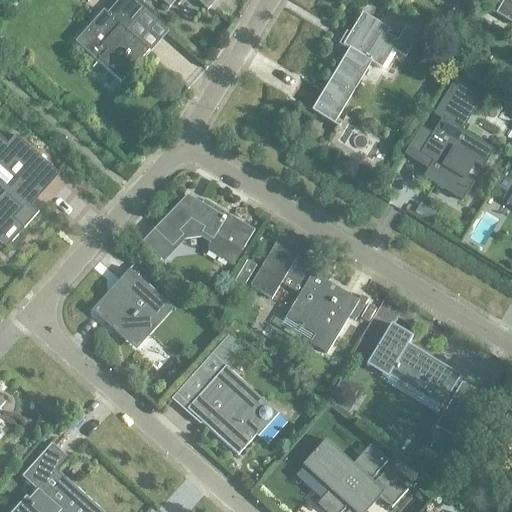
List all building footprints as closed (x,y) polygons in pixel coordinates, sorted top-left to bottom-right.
[(131,74),(150,53),(127,32),(146,12),(132,0),(120,0),(107,15),(104,12),(76,43),(99,64),(108,53),(131,74)] [(158,0),(167,8),(174,0),(193,0),(207,12),(218,0),(217,0),(158,0)] [(511,0),(505,0),(496,17),(511,26),(511,0)] [(405,59),(415,42),(418,37),(405,29),(397,43),(387,37),(390,31),(362,14),(343,47),(350,52),(312,114),(334,127),(372,65),(381,70),(392,52),(405,59)] [(421,129),(405,155),(430,171),(424,180),(461,202),(471,186),(465,182),(475,164),(482,169),(492,151),(462,132),(482,98),(455,81),(433,117),(442,122),(433,136),(421,129)] [(0,138),(0,243),(7,250),(23,232),(39,214),(32,207),(59,177),(39,158),(18,140),(17,141),(11,148),(0,138)] [(188,196),(155,230),(142,244),(164,265),(185,242),(200,240),(209,246),(208,249),(208,253),(233,268),(255,232),(205,200),(202,205),(188,196)] [(331,280),(297,259),(276,246),(250,288),(272,301),(281,286),(299,296),(285,320),(314,338),(309,347),(326,357),(349,318),(356,322),(368,302),(361,297),(358,303),(328,284),(331,280)] [(137,346),(170,307),(130,270),(122,282),(124,283),(96,313),(119,333),(120,331),(137,346)] [(389,377),(415,393),(442,410),(461,379),(409,347),(413,340),(391,327),(364,370),(385,383),(389,377)] [(359,392),(368,377),(353,368),(344,382),(359,392)] [(239,458),(250,446),(238,436),(242,431),(227,417),(250,390),(226,369),(189,411),(204,424),(202,426),(239,458)] [(462,386),(436,429),(459,443),(486,400),(462,386)] [(511,410),(490,446),(507,457),(511,449),(511,410)] [(396,511),(414,493),(412,491),(415,488),(409,482),(398,472),(385,486),(338,442),(317,466),(343,490),(326,510),(328,511),(369,511),(378,502),(388,511),(396,511)] [(101,511),(59,474),(70,462),(51,445),(21,479),(38,494),(29,504),(25,501),(15,511),(101,511)]
